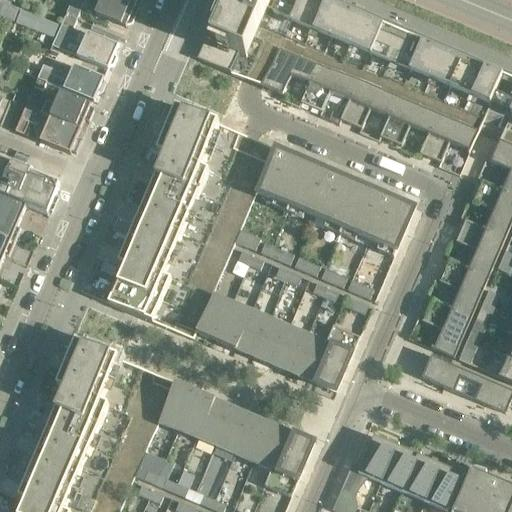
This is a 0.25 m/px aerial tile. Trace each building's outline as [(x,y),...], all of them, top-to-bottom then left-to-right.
[(132,13),(136,3),(127,0),(73,0),(66,16),(77,21),(86,0),(96,0),(103,3),(97,17),(126,29),(127,26),(132,25),(135,18),(132,13)] [(261,88),(261,87),(279,48),(318,64),(357,81),(397,98),(437,115),(478,133),(500,142),(511,147),(511,75),(334,0),(229,0),(223,14),(219,12),(198,60),(261,88)] [(0,3),(0,16),(14,21),(18,11),(0,3)] [(58,27),(21,12),(16,25),(53,40),(58,27)] [(77,21),(66,16),(62,26),(52,47),(78,58),(108,71),(109,69),(113,68),(117,60),(115,56),(118,47),(88,35),(87,37),(73,31),(77,21)] [(309,84),(318,64),(279,48),(261,87),(282,96),(291,76),(309,84)] [(46,84),(47,85),(64,92),(94,104),(98,95),(102,93),(105,87),(103,83),(104,80),(74,68),(74,69),(61,64),(57,73),(44,67),(38,81),(46,84)] [(357,81),(318,64),(309,84),(310,84),(302,104),(322,113),(330,93),(349,101),(357,81)] [(38,81),(34,89),(43,92),(46,84),(38,81)] [(370,110),(389,118),(397,98),(357,81),(349,101),(350,101),(341,121),(361,130),(370,110)] [(26,108),(80,132),(84,122),(89,124),(94,112),(89,110),(90,107),(61,95),(56,107),(31,97),(26,108)] [(410,127),(428,135),(437,115),(397,98),(389,118),(381,138),(401,147),(410,127)] [(76,141),(80,132),(26,108),(15,133),(24,136),(28,127),(27,127),(29,124),(45,131),(40,143),(70,155),(71,153),(75,155),(81,143),(76,141)] [(208,149),(218,127),(211,124),(175,109),(166,130),(208,149)] [(437,115),(428,135),(429,135),(420,155),(441,164),(450,144),(469,153),(478,133),(437,115)] [(193,341),(212,295),(263,176),(274,151),(218,127),(208,149),(200,169),(207,172),(207,173),(198,194),(189,215),(180,236),(171,257),(163,277),(170,280),(170,281),(161,302),(152,323),(193,341)] [(157,151),(207,173),(207,172),(200,169),(208,149),(166,130),(157,151)] [(511,147),(500,142),(490,164),(511,172),(503,191),(511,194),(511,147)] [(207,173),(157,151),(164,154),(155,175),(198,194),(207,173)] [(258,194),(285,206),(304,163),(276,151),(258,194)] [(0,197),(27,208),(47,217),(58,189),(56,184),(0,161),(0,197)] [(331,175),(304,163),(285,206),(313,218),(331,175)] [(189,215),(198,194),(155,175),(146,196),(189,215)] [(359,187),(331,175),(313,218),(341,230),(359,187)] [(486,230),(505,239),(511,222),(511,194),(503,191),(502,192),(482,183),(474,203),(494,212),(486,230)] [(368,242),(387,199),(359,187),(341,230),(368,242)] [(180,236),(189,215),(146,196),(137,217),(180,236)] [(26,211),(27,208),(0,197),(0,238),(15,245),(21,232),(17,230),(25,211),(26,211)] [(387,199),(368,242),(396,253),(414,211),(387,199)] [(128,238),(171,257),(180,236),(137,217),(128,238)] [(505,239),(486,230),(485,232),(466,223),(457,243),(477,252),(469,270),(488,278),(505,239)] [(255,253),(259,243),(261,241),(241,232),(236,244),(255,253)] [(9,260),(15,245),(0,238),(0,269),(5,258),(9,260)] [(163,277),(171,257),(128,238),(119,259),(170,281),(170,280),(163,277)] [(265,246),(261,255),(290,267),(294,258),(265,246)] [(247,266),(250,257),(242,253),(238,263),(247,266)] [(502,262),(511,266),(511,256),(506,253),(502,262)] [(264,263),(250,257),(247,266),(260,272),(264,263)] [(170,281),(119,259),(118,262),(126,265),(118,284),(161,302),(170,281)] [(298,260),(294,269),(317,279),(320,270),(298,260)] [(458,291),(451,309),(471,318),(488,278),(469,270),(469,271),(449,262),(440,283),(458,291)] [(508,275),(511,266),(502,262),(498,271),(508,275)] [(285,283),(289,274),(279,269),(275,279),(285,283)] [(325,272),(321,281),(343,290),(347,281),(325,272)] [(302,279),(289,274),(285,283),(298,288),(302,279)] [(352,283),(348,292),(370,302),(374,292),(352,283)] [(109,305),(152,323),(161,302),(118,284),(109,305)] [(323,299),(327,290),(317,286),(313,295),(323,299)] [(339,295),(327,290),(323,299),(335,304),(339,295)] [(485,302),(495,306),(498,297),(489,293),(485,302)] [(197,334),(214,342),(231,303),(212,295),(193,341),(194,342),(197,334)] [(369,308),(347,298),(343,308),(365,317),(369,308)] [(491,315),(495,306),(485,302),(481,311),(491,315)] [(233,350),(250,311),(231,303),(214,342),(233,350)] [(454,359),(471,318),(451,309),(451,310),(431,303),(423,323),(443,331),(434,351),(454,359)] [(252,358),(269,319),(250,311),(233,350),(252,358)] [(272,366),(288,328),(269,319),(252,358),(272,366)] [(322,369),(315,385),(337,394),(360,339),(333,327),(326,344),(317,366),(322,369)] [(291,374),(307,336),(288,328),(272,366),(291,374)] [(468,341),(478,346),(481,337),(471,333),(468,341)] [(310,383),(317,366),(326,344),(307,336),(291,374),(310,383)] [(470,365),(478,346),(468,341),(459,361),(470,365)] [(75,343),(66,365),(108,383),(118,361),(75,343)] [(511,398),(511,392),(431,358),(422,379),(505,415),(511,398)] [(511,384),(511,360),(507,359),(499,379),(511,384)] [(119,511),(174,385),(118,361),(108,383),(99,403),(107,406),(107,407),(98,428),(89,449),(80,470),(71,491),(62,511),(65,511),(119,511)] [(99,403),(108,383),(66,365),(57,385),(107,407),(107,406),(99,403)] [(310,383),(315,385),(322,369),(317,366),(310,383)] [(55,409),(98,428),(107,407),(57,385),(57,386),(64,389),(55,409)] [(178,431),(194,393),(176,385),(159,423),(178,431)] [(213,401),(194,393),(178,431),(197,439),(213,401)] [(232,409),(213,401),(197,439),(215,447),(232,409)] [(89,449),(98,428),(55,409),(46,430),(89,449)] [(251,417),(232,409),(215,447),(234,455),(251,417)] [(253,463),(269,425),(251,417),(234,455),(253,463)] [(272,471),(281,449),(288,433),(269,425),(253,463),(272,471)] [(80,470),(89,449),(46,430),(37,451),(80,470)] [(286,452),(294,435),(288,433),(281,449),(286,452)] [(315,444),(294,435),(286,452),(281,449),(272,471),(264,488),(291,500),(315,444)] [(381,485),(397,448),(398,444),(388,440),(386,443),(374,438),(361,470),(353,466),(341,493),(353,498),(367,479),(381,485)] [(408,453),(397,448),(381,485),(403,495),(419,457),(420,454),(410,450),(408,453)] [(28,473),(71,491),(80,470),(37,451),(28,473)] [(431,462),(419,457),(403,495),(425,504),(441,466),(442,463),(432,459),(431,462)] [(453,471),(441,466),(425,504),(444,511),(446,511),(464,472),(454,468),(453,471)] [(482,511),(495,482),(485,478),(486,474),(475,471),(474,472),(471,472),(454,511),(482,511)] [(65,511),(62,511),(71,491),(28,473),(19,494),(62,511),(65,511)] [(151,475),(148,473),(144,482),(154,487),(158,478),(151,475)] [(183,473),(178,486),(189,491),(194,477),(183,473)] [(173,495),(177,485),(167,481),(163,490),(173,495)] [(509,511),(511,508),(511,485),(507,484),(506,487),(495,482),(482,511),(509,511)] [(178,486),(177,485),(173,495),(185,500),(189,491),(178,486)] [(137,497),(146,501),(150,491),(141,488),(137,497)] [(164,497),(150,491),(146,501),(160,506),(164,497)] [(62,511),(19,494),(18,496),(26,499),(20,511),(62,511)] [(210,511),(214,501),(204,497),(200,506),(210,511)] [(223,511),(226,507),(214,501),(210,511),(213,511),(223,511)]
